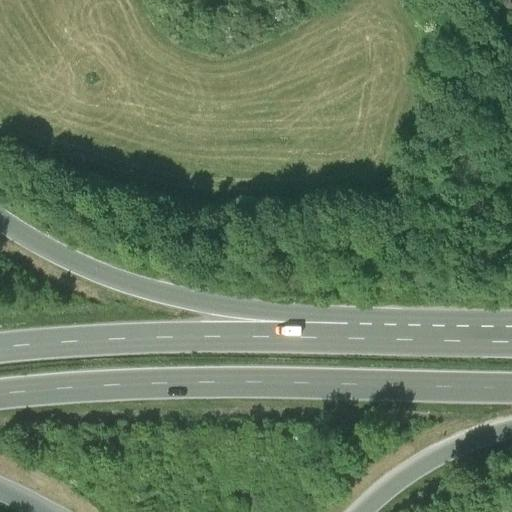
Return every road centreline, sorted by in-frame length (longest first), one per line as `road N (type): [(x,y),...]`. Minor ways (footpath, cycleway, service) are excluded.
road 1 (trunk): [(0,394),(179,383),(511,386)]
road 2 (trunk): [(358,338),(140,288),(80,266),(0,219)]
road 3 (trunk): [(358,338),(0,348)]
road 4 (trunk): [(361,511),(438,457),(511,429)]
road 5 (trunk): [(511,341),(358,338)]
